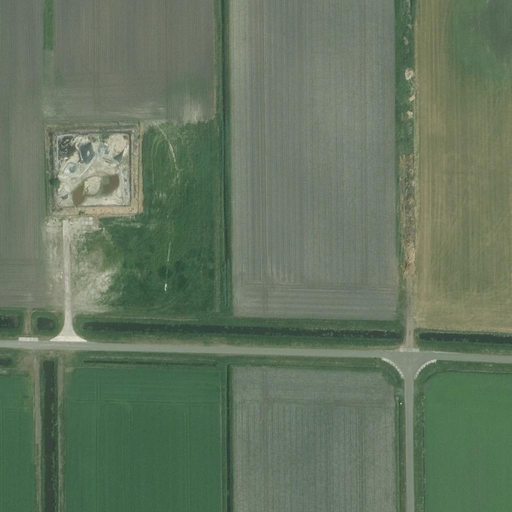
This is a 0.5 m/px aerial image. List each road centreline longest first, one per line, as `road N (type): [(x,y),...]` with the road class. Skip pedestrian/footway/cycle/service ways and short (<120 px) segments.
road 1 (unclassified): [(406,355),(0,343)]
road 2 (unclassified): [(408,511),(406,355)]
